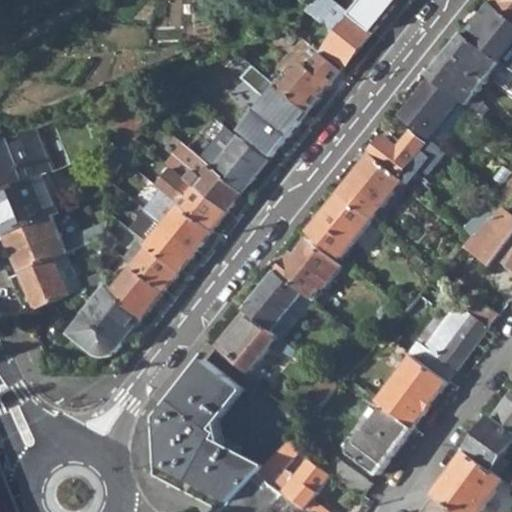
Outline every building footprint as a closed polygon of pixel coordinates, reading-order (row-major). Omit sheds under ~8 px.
[(313,0),(313,1),(329,14),(339,1),(337,0),(313,0)] [(363,0),(354,13),(375,29),(398,0),(363,0)] [(511,0),(494,0),(494,1),(511,15),(511,0)] [(326,18),(333,39),(354,13),(339,1),(329,14),(326,18)] [(511,68),(511,15),(494,1),(468,33),(503,61),(511,68)] [(354,13),(333,39),(326,47),(322,52),(344,69),(375,29),(354,13)] [(490,78),(511,94),(511,68),(503,61),(468,33),(434,75),(464,99),(470,103),(490,78)] [(311,111),(344,69),(322,52),(311,66),(305,62),(298,71),(292,66),(277,85),(282,89),(311,111)] [(242,76),(257,89),(267,77),(252,64),(242,76)] [(433,138),(464,99),(434,75),(403,114),(432,137),(433,138)] [(249,100),(259,108),(277,85),(267,77),(257,89),(249,100)] [(282,89),(277,85),(259,108),(248,121),(242,130),(275,156),(311,111),(282,89)] [(126,130),(142,110),(122,93),(119,123),(126,130)] [(116,152),(124,158),(139,139),(126,130),(119,123),(116,152)] [(0,195),(43,176),(55,171),(36,128),(0,141),(0,195)] [(372,154),(403,179),(406,181),(414,188),(428,171),(432,175),(451,152),(433,138),(432,137),(427,143),(413,132),(400,148),(385,137),(372,154)] [(243,136),(217,169),(246,192),(272,159),(243,136)] [(178,170),(231,211),(246,192),(217,169),(213,165),(193,150),(178,170)] [(116,152),(115,167),(116,168),(124,158),(116,152)] [(341,193),(375,220),(406,181),(403,179),(372,154),(341,193)] [(127,176),(116,168),(115,167),(114,181),(120,186),(127,176)] [(231,211),(178,170),(176,168),(161,187),(164,189),(216,230),(231,211)] [(0,195),(0,216),(8,237),(55,215),(60,213),(43,176),(0,195)] [(167,223),(201,249),(216,230),(164,189),(149,208),(150,210),(153,212),(167,223)] [(310,232),(344,260),(375,220),(341,193),(310,232)] [(470,233),(474,236),(501,204),(506,209),(511,201),(511,200),(504,194),(503,193),(470,233)] [(511,212),(506,209),(501,204),(474,236),(465,246),(492,266),(498,258),(511,268),(511,212)] [(154,245),(185,269),(201,249),(167,223),(153,212),(150,210),(135,230),(144,237),(152,243),(154,245)] [(66,241),(55,215),(8,237),(25,274),(57,259),(71,252),(66,241)] [(110,220),(66,241),(71,252),(109,235),(110,220)] [(315,299),(316,300),(343,265),(307,236),(279,271),(306,292),(315,299)] [(138,266),(168,290),(185,269),(154,245),(152,243),(144,237),(128,258),(138,266)] [(106,257),(113,262),(121,253),(108,243),(106,257)] [(61,268),(57,259),(25,274),(41,312),(74,296),(61,268)] [(69,264),(61,268),(74,296),(82,293),(69,264)] [(138,266),(117,292),(147,317),(168,290),(138,266)] [(291,310),(302,296),(306,292),(279,271),(276,275),(248,310),(274,331),(291,310)] [(99,353),(108,355),(110,355),(120,351),(147,317),(117,292),(110,288),(74,333),(99,353)] [(302,296),(291,310),(274,331),(283,338),(315,299),(306,292),(302,296)] [(467,309),(491,327),(501,314),(477,296),(467,309)] [(451,343),(468,356),(491,327),(467,309),(461,305),(445,326),(457,335),(451,343)] [(219,346),(253,372),(274,346),(283,353),(291,353),(297,358),(301,353),(283,338),(274,331),(248,310),(219,346)] [(426,362),(450,381),(468,356),(451,343),(457,335),(445,326),(429,347),(426,350),(432,355),(426,362)] [(425,344),(417,355),(426,362),(432,355),(426,350),(429,347),(425,344)] [(347,347),(325,373),(330,376),(342,386),(350,378),(365,360),(347,347)] [(417,355),(381,402),(386,405),(415,428),(450,381),(426,362),(417,355)] [(164,464),(233,500),(255,476),(263,476),(266,472),(268,470),(213,440),(217,434),(212,430),(244,390),(207,361),(163,417),(164,464)] [(342,386),(330,376),(314,395),(326,405),(342,386)] [(511,399),(507,396),(491,418),(511,434),(511,399)] [(358,441),(388,463),(415,428),(386,405),(358,441)] [(502,459),(511,445),(511,434),(491,418),(466,451),(493,472),(502,459)] [(266,472),(275,479),(303,446),(295,440),(268,470),(266,472)] [(481,511),(504,480),(502,478),(493,472),(466,451),(420,511),(481,511)] [(340,453),(329,467),(337,473),(364,494),(375,480),(340,453)] [(289,488),(310,506),(337,473),(329,467),(316,456),(289,488)] [(493,472),(502,478),(511,466),(502,459),(493,472)] [(225,511),(314,511),(275,479),(266,472),(263,476),(255,476),(233,500),(225,511)]
